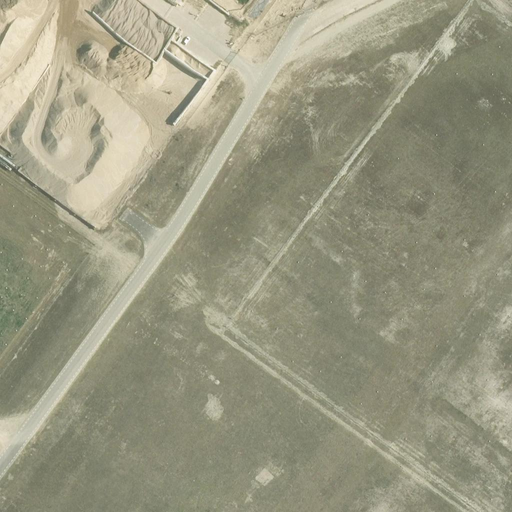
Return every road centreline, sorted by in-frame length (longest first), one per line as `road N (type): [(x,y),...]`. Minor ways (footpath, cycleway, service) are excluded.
road 1 (unclassified): [(0,468),(142,275),(306,13)]
road 2 (unknown): [(299,511),(511,225)]
road 3 (unknown): [(354,435),(461,511)]
